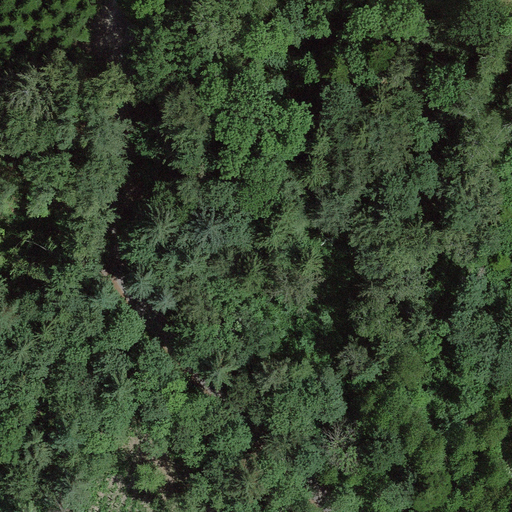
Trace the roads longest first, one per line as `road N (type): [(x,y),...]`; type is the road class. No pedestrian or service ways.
road 1 (unclassified): [(337,511),(121,266),(103,170),(135,0)]
road 2 (track): [(107,218),(0,481)]
